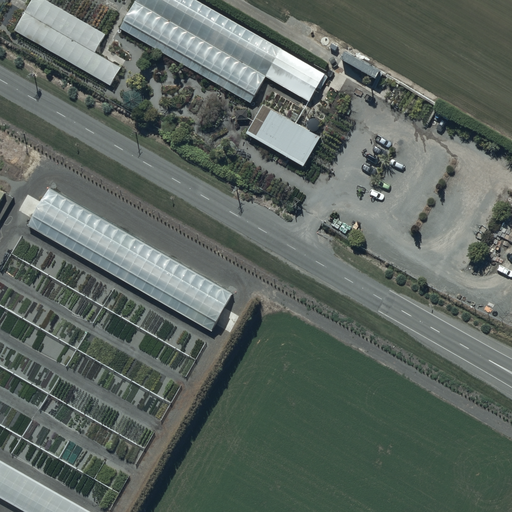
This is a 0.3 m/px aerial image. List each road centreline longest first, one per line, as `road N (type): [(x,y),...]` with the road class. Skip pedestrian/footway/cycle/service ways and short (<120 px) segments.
road 1 (secondary): [(511,369),(0,79)]
road 2 (unknown): [(275,235),(357,113),(357,96),(293,34),(231,0)]
